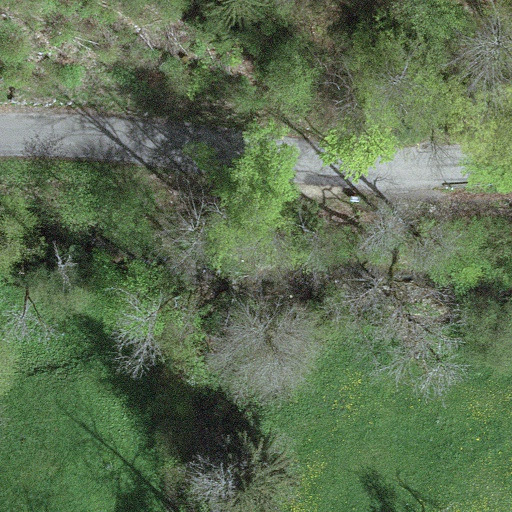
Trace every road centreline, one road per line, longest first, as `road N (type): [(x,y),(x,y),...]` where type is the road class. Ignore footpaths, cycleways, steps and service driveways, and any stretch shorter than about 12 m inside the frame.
road 1 (tertiary): [(511,158),(398,167),(0,132)]
road 2 (track): [(398,167),(446,199),(511,200)]
